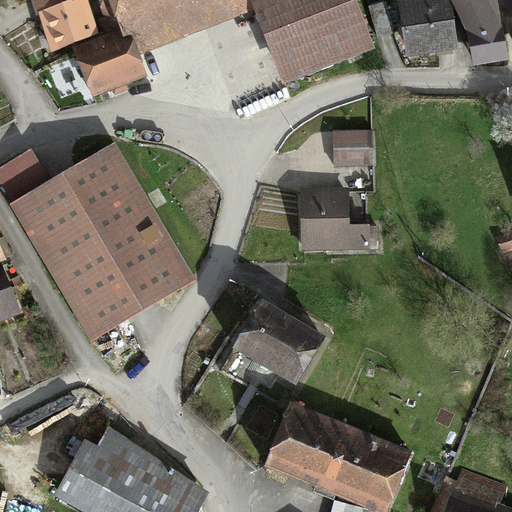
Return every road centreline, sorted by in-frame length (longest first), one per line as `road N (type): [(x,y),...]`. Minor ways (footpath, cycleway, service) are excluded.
road 1 (residential): [(255,157),(284,116),(346,89),(392,78),(511,82)]
road 2 (residential): [(154,412),(185,323),(220,264),(255,157)]
road 3 (residential): [(0,151),(106,123),(181,124),(255,157)]
road 4 (residential): [(0,213),(55,320),(94,375)]
road 5 (residential): [(154,412),(217,474),(229,511)]
